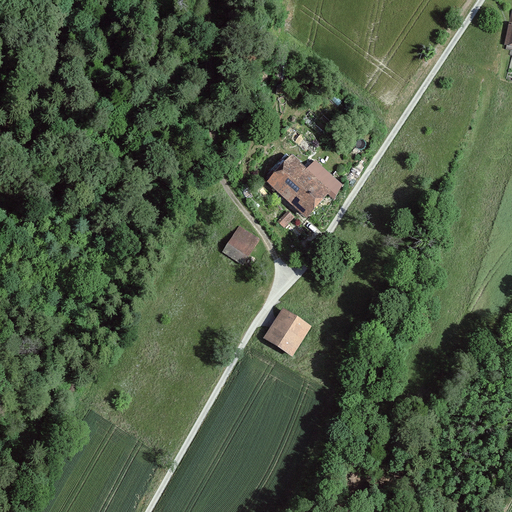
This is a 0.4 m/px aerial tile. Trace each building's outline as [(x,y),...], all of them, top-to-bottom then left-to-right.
[(511,24),(504,23),(499,48),(511,49),(511,24)] [(303,219),(325,196),(329,199),(343,183),(301,147),(290,159),(287,156),(271,173),(270,172),(250,191),(274,215),(287,203),(303,219)] [(280,223),(289,228),(295,215),(285,210),(280,223)] [(260,242),(239,226),(219,252),(240,268),(260,242)] [(287,358),(307,327),(277,308),(257,339),(287,358)]
